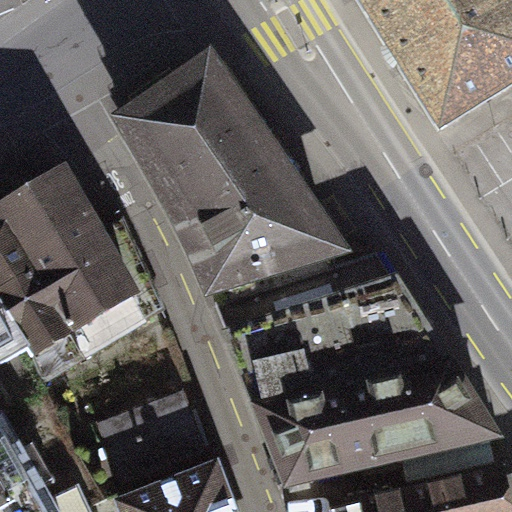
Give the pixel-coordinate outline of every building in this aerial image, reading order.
[(511,0),(355,0),(437,133),(511,86),(511,0)] [(214,60),(110,129),(166,224),(208,312),(217,309),(356,267),(214,60)] [(101,233),(67,177),(24,203),(13,183),(0,184),(0,309),(32,360),(37,368),(39,367),(49,383),(167,314),(124,222),(101,233)] [(356,267),(217,309),(289,503),(509,454),(379,259),(356,267)] [(0,511),(89,511),(79,489),(51,502),(4,424),(0,426),(0,378),(32,360),(0,309),(0,511)] [(209,458),(184,396),(99,429),(123,491),(209,458)] [(233,511),(219,472),(114,511),(233,511)] [(511,511),(511,490),(510,480),(366,511),(511,511)]
